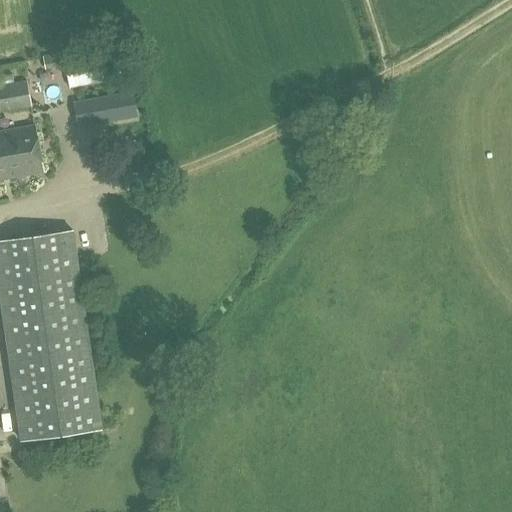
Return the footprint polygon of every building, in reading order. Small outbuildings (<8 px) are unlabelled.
[(101,84),(129,78),(124,51),(65,63),(68,80),(99,75),(101,84)] [(45,70),(59,67),(57,54),(43,57),(45,70)] [(0,84),(0,111),(32,106),(27,79),(0,84)] [(134,88),(101,95),(106,121),(139,115),(134,88)] [(35,125),(0,131),(0,137),(1,142),(0,142),(0,177),(43,170),(35,125)] [(0,239),(0,317),(17,426),(19,440),(99,428),(68,229),(0,239)]
